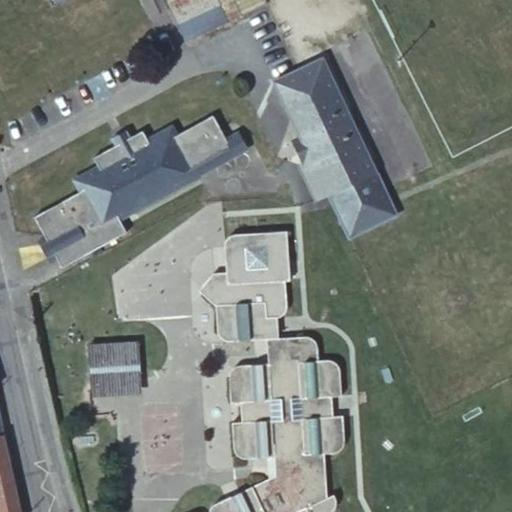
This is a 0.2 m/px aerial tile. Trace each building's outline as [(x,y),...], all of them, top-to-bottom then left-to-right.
[(263,0),(166,0),(185,40),(243,12),(265,3),(263,0)] [(320,59),(274,81),(310,159),(298,165),(314,199),(373,171),(320,59)] [(79,190),(32,215),(44,236),(54,256),(60,266),(125,231),(117,217),(197,176),(193,167),(229,148),(225,139),(212,115),(175,135),(171,126),(146,139),(141,129),(128,136),(115,144),(92,156),(97,166),(73,178),(79,190)] [(111,137),(115,144),(128,136),(124,130),(111,137)] [(229,148),(193,167),(196,175),(246,148),(238,132),(225,139),(229,148)] [(328,511),(333,508),(334,504),(334,501),(331,493),(325,495),(323,453),(331,453),(337,452),(341,447),(343,444),(343,441),(342,437),(341,415),(332,415),(331,395),(340,395),(338,380),(338,369),(337,366),(335,363),(328,358),(317,359),(316,352),(315,346),(314,341),(309,336),(306,335),(278,336),(277,317),(279,317),(282,315),(286,311),(287,306),(285,280),(290,279),(286,230),(238,233),(233,233),(230,234),(225,239),(223,242),(223,247),(225,271),(213,272),(196,290),(214,306),(216,329),(217,334),(219,337),(224,339),(231,340),(266,338),(267,362),(240,364),(231,365),(228,368),(227,371),(227,374),(229,402),(238,402),(240,421),(231,421),(231,446),(232,449),(233,452),(234,454),(237,456),(239,457),(242,458),(272,456),(274,474),(211,504),(209,507),(208,509),(207,511),(328,511)] [(54,256),(44,236),(37,240),(47,260),(54,256)] [(135,341),(88,344),(91,393),(138,390),(135,341)] [(0,511),(19,511),(3,433),(0,433),(0,511)] [(475,477),(428,498),(434,511),(469,511),(488,504),(475,477)]
